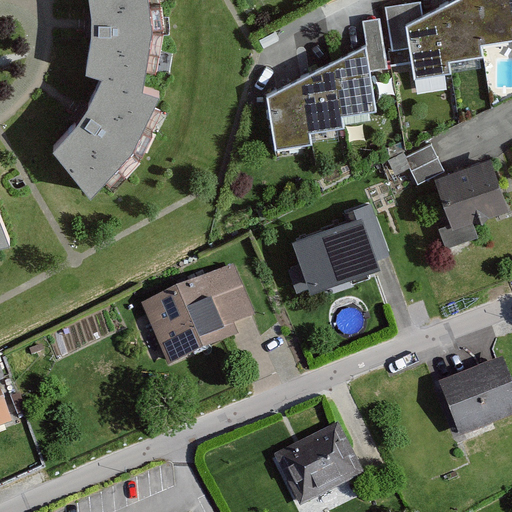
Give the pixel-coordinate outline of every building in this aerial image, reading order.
[(159,0),(99,0),(97,65),(116,70),(157,81),(159,0)] [(511,0),(452,0),(414,19),(422,71),(455,66),(454,55),(490,49),(488,40),(511,37),(511,0)] [(374,39),(273,86),(283,146),(320,141),(318,126),(353,121),(351,109),(384,104),(374,39)] [(157,81),(116,70),(66,143),(105,188),(177,90),(157,81)] [(445,169),(433,142),(406,154),(417,181),(435,173),(445,169)] [(445,169),(435,173),(453,224),(510,203),(492,152),(445,169)] [(3,182),(0,182),(0,237),(23,235),(3,182)] [(377,211),(296,237),(311,283),(392,256),(377,211)] [(453,224),(443,229),(449,246),(482,233),(478,223),(456,231),(453,224)] [(235,265),(148,303),(174,362),(242,332),(238,322),(257,313),(235,265)] [(511,377),(504,357),(438,382),(459,437),(511,417),(511,377)] [(0,373),(0,428),(19,422),(1,373),(0,373)] [(343,424),(273,456),(298,509),(367,477),(343,424)]
